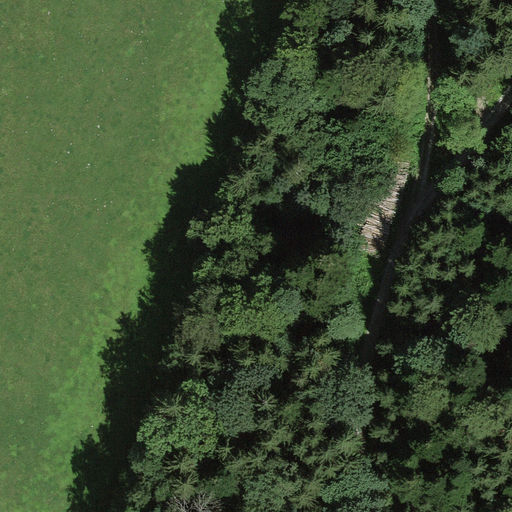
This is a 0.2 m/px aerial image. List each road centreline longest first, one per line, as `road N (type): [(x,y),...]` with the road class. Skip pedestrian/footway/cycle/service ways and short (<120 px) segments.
road 1 (track): [(427,0),(435,57),(428,127),(355,403),(359,511)]
road 2 (track): [(511,88),(409,214)]
